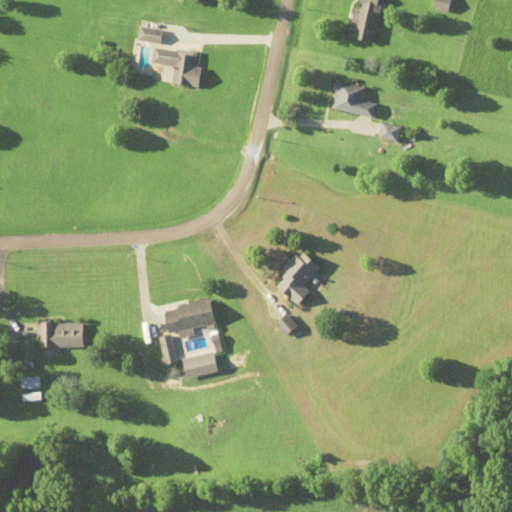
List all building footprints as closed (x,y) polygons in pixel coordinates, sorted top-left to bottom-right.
[(382,0),(357,0),(350,38),(375,43),(382,0)] [(450,0),(434,0),(433,10),(450,11),(450,0)] [(162,31),(137,27),(135,40),(160,44),(162,31)] [(171,84),(201,88),(203,68),(195,67),(196,54),(152,49),(150,63),(173,66),(171,84)] [(378,103),(365,100),(367,88),(337,82),(332,109),(375,118),(378,103)] [(403,128),(383,122),(378,138),(399,144),(403,128)] [(276,282),(301,306),(312,294),(304,286),(323,267),(311,256),(307,261),(301,255),(276,282)] [(170,336),(188,333),(187,329),(218,324),(214,301),(165,309),(170,336)] [(299,327),(290,315),(278,323),(287,335),(299,327)] [(40,323),(40,348),(85,348),(85,323),(40,323)] [(20,362),(34,362),(34,343),(20,343),(20,362)]
